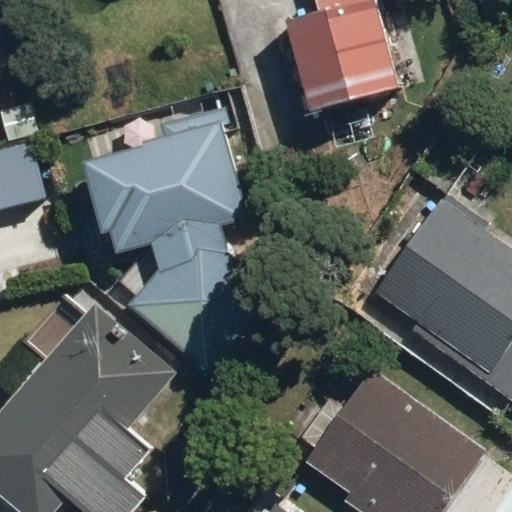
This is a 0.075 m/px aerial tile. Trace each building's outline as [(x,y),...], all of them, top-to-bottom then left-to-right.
[(328,0),(302,7),(327,101),(414,78),(393,0),(328,0)] [(0,40),(9,38),(0,6),(0,40)] [(176,136),(103,154),(129,242),(167,231),(176,262),(152,295),(223,362),(280,296),(249,248),(242,217),(259,210),(235,100),(170,119),(176,136)] [(41,136),(0,146),(0,207),(55,194),(41,136)] [(432,320),(425,330),(511,390),(511,239),(450,196),(386,287),(432,320)] [(0,479),(37,511),(64,511),(187,371),(194,363),(116,295),(103,309),(78,287),(36,336),(60,357),(0,425),(0,479)] [(511,511),(511,461),(384,367),(357,405),(340,393),(311,432),(327,444),(318,457),(361,488),(355,497),(374,511),(511,511)] [(309,511),(287,496),(275,511),(309,511)]
